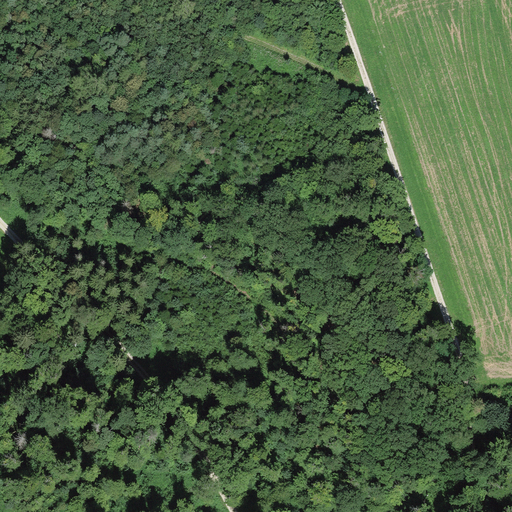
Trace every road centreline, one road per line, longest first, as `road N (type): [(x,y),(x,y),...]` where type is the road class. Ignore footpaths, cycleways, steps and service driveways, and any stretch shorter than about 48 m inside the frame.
road 1 (track): [(335,0),(461,368),(473,511)]
road 2 (track): [(0,217),(187,433),(238,511)]
road 3 (track): [(183,0),(238,33),(365,86)]
